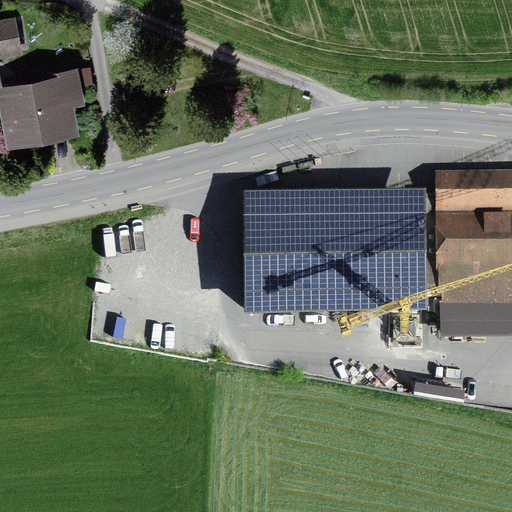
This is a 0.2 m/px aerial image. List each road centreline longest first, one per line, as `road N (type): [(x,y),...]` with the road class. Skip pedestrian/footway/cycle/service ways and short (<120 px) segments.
road 1 (tertiary): [(511,126),(374,116),(0,203)]
road 2 (unknown): [(511,374),(249,337),(228,290),(240,147)]
